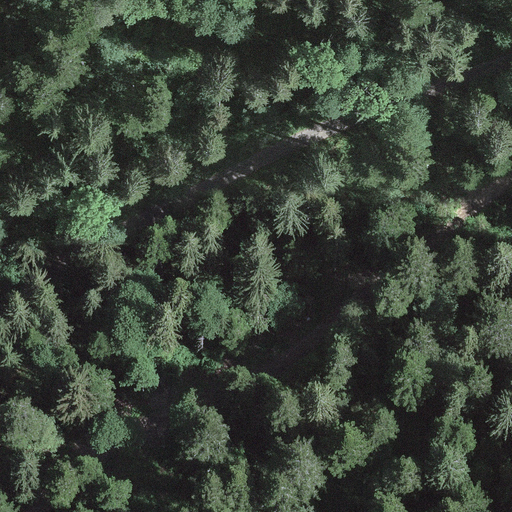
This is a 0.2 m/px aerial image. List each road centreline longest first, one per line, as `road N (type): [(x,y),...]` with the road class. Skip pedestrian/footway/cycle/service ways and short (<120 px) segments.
road 1 (track): [(511,180),(257,375),(134,427),(41,511)]
road 2 (unclassified): [(511,59),(281,145),(105,240),(0,318)]
